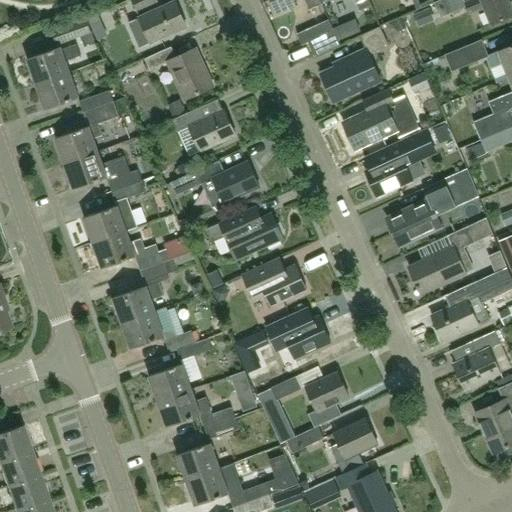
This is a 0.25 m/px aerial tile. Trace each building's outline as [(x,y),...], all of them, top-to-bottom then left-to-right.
[(156,0),(131,0),(137,11),(157,2),(156,0)] [(271,0),(277,13),(295,6),(291,0),(306,0),(310,9),(322,4),(320,0),(271,0)] [(470,0),(465,2),(464,0),(440,0),(434,3),(441,18),(467,7),(469,14),(485,7),(491,24),(511,15),(511,9),(508,0),(470,0)] [(175,2),(140,18),(129,23),(140,48),(187,27),(175,2)] [(430,8),(413,15),(418,27),(435,21),(430,8)] [(90,27),(100,22),(97,14),(86,19),(90,27)] [(86,18),(52,31),(57,45),(92,33),(86,18)] [(322,27),(304,35),(298,38),(301,44),(307,42),(314,57),(340,45),(333,30),(325,34),(322,27)] [(321,74),(334,102),(381,80),(369,54),(388,45),(380,28),(361,37),(366,49),(341,61),(342,64),(321,74)] [(452,72),(489,57),(482,40),(445,55),(452,72)] [(76,45),(62,50),(61,46),(27,58),(36,84),(70,72),(66,61),(80,57),(76,45)] [(510,78),(511,77),(511,46),(499,52),(510,78)] [(145,60),(150,70),(167,62),(184,100),(214,87),(197,49),(176,58),(172,48),(145,60)] [(70,72),(36,84),(45,110),(79,97),(70,72)] [(511,77),(510,78),(511,82),(511,92),(488,102),(493,114),(473,122),(481,141),(511,127),(511,113),(510,109),(511,107),(511,77)] [(404,97),(395,101),(389,89),(364,100),(368,111),(344,123),(356,149),(395,131),(398,138),(419,129),(404,97)] [(83,112),(114,101),(110,90),(79,101),(83,112)] [(83,112),(88,126),(56,138),(65,163),(98,151),(94,138),(102,135),(98,124),(120,116),(114,101),(83,112)] [(196,109),(173,119),(178,132),(189,127),(201,151),(236,135),(225,110),(201,121),(196,109)] [(511,127),(481,141),(482,143),(466,150),(471,163),(488,156),(486,153),(511,141),(511,127)] [(385,149),(364,158),(369,169),(365,171),(377,197),(386,193),(391,190),(401,186),(413,180),(408,170),(421,164),(420,160),(435,153),(433,147),(431,143),(425,131),(385,149)] [(98,151),(65,163),(74,189),(105,177),(111,192),(142,181),(138,170),(130,173),(124,156),(103,164),(98,151)] [(177,166),(181,176),(195,170),(191,160),(177,166)] [(219,161),(196,171),(170,183),(176,196),(202,184),(213,209),(224,203),(260,187),(248,161),(225,172),(219,161)] [(467,169),(453,176),(464,203),(479,196),(467,169)] [(429,199),(387,218),(400,246),(443,226),(437,215),(456,206),(451,194),(444,179),(424,188),(429,199)] [(111,192),(117,206),(84,218),(93,243),(137,227),(126,199),(145,192),(142,181),(111,192)] [(256,207),(243,213),(206,230),(211,241),(224,236),(236,262),(248,255),(284,239),(272,213),(261,218),(256,207)] [(511,209),(501,214),(506,226),(511,223),(511,209)] [(137,227),(93,243),(102,268),(134,257),(139,271),(191,252),(188,245),(168,252),(166,249),(159,252),(156,244),(145,248),(141,239),(131,242),(127,231),(137,227)] [(448,235),(453,246),(409,266),(422,293),(466,273),(474,269),(464,248),(475,243),(467,227),(448,235)] [(139,271),(144,287),(114,298),(122,323),(156,311),(152,300),(164,296),(159,283),(170,279),(169,274),(178,271),(177,267),(194,260),(191,252),(139,271)] [(280,258),(267,265),(244,275),(255,299),(266,294),(272,307),(308,291),(296,265),(285,270),(280,258)] [(191,286),(194,295),(204,291),(201,282),(191,286)] [(479,294),(478,295),(473,283),(450,293),(455,304),(432,315),(443,341),(479,325),(479,324),(491,319),(479,294)] [(0,331),(11,328),(2,302),(5,301),(0,286),(0,331)] [(156,311),(122,323),(131,348),(163,337),(168,353),(177,350),(200,341),(197,331),(192,333),(191,331),(177,336),(170,318),(169,318),(165,307),(156,311)] [(268,327),(273,338),(273,339),(284,334),(295,359),(331,342),(319,317),(296,328),(291,316),(268,327)] [(502,331),(497,333),(496,331),(472,342),(477,353),(454,364),(465,389),(501,373),(490,348),(500,343),(501,344),(506,341),(502,331)] [(200,341),(177,350),(180,361),(193,356),(211,350),(208,339),(200,341)] [(304,380),(325,371),(321,361),(299,370),(304,380)] [(183,363),(182,364),(149,376),(158,401),(192,389),(189,380),(183,363)] [(338,372),(324,378),(306,387),(317,411),(310,415),(315,427),(318,426),(342,415),(336,404),(350,397),(338,372)] [(296,376),(271,388),(277,400),(302,389),(296,376)] [(511,397),(505,400),(476,413),(494,452),(511,444),(511,382),(507,385),(511,397)] [(196,401),(192,389),(158,401),(167,426),(199,415),(200,415),(205,429),(236,419),(232,407),(212,414),(207,397),(196,401)] [(334,433),(339,444),(331,448),(343,474),(364,465),(359,453),(378,444),(366,418),(334,433)] [(239,429),(236,419),(205,429),(209,440),(239,429)] [(0,461),(32,450),(23,426),(0,433),(0,461)] [(318,426),(315,427),(286,441),(292,453),(324,438),(318,426)] [(211,443),(203,446),(177,455),(187,480),(220,468),(211,443)] [(32,450),(0,461),(0,466),(7,486),(40,474),(32,450)] [(343,474),(343,475),(338,478),(343,489),(349,486),(361,511),(396,511),(378,472),(372,475),(367,465),(365,465),(364,465),(343,474)] [(229,494),(220,468),(187,480),(196,506),(229,494)] [(268,483),(230,497),(234,508),(260,498),(299,485),(294,473),(271,481),(271,482),(268,483)] [(49,498),(40,474),(7,486),(15,510),(49,498)] [(53,511),(49,498),(15,510),(16,511),(53,511)] [(260,498),(234,508),(235,511),(258,511),(264,510),(260,498)]
